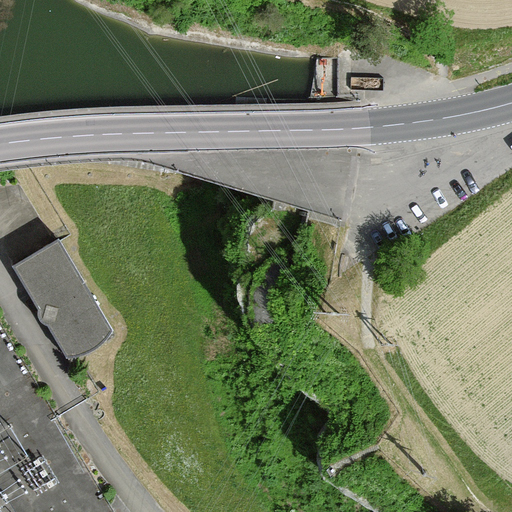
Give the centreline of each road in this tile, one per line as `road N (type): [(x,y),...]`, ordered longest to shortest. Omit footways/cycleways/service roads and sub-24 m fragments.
road 1 (secondary): [(511,102),(339,128),(0,143)]
road 2 (track): [(401,123),(368,256),(371,347)]
road 3 (track): [(431,90),(442,74),(419,37),(339,0)]
